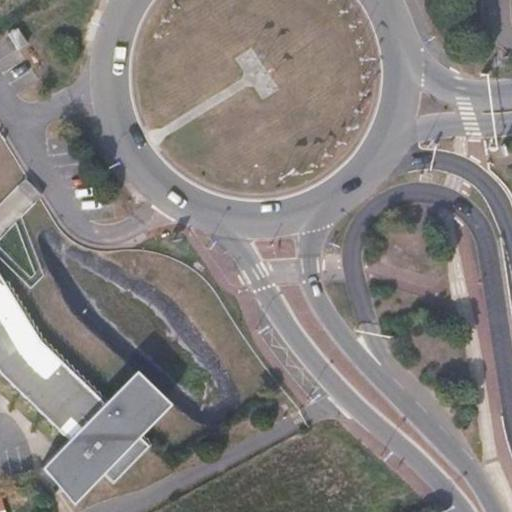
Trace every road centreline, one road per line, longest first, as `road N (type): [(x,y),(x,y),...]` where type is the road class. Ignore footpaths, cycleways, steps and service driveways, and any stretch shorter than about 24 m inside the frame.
road 1 (tertiary): [(203,211),(234,239),(336,388),(466,511)]
road 2 (tertiary): [(497,511),(318,299),(309,243),(338,195)]
road 3 (tertiary): [(135,0),(112,62),(115,112),(154,179),(203,211)]
road 4 (tertiary): [(338,195),(370,165),(392,126),(401,83),(393,21)]
road 5 (tertiary): [(203,211),(268,221),(338,195)]
